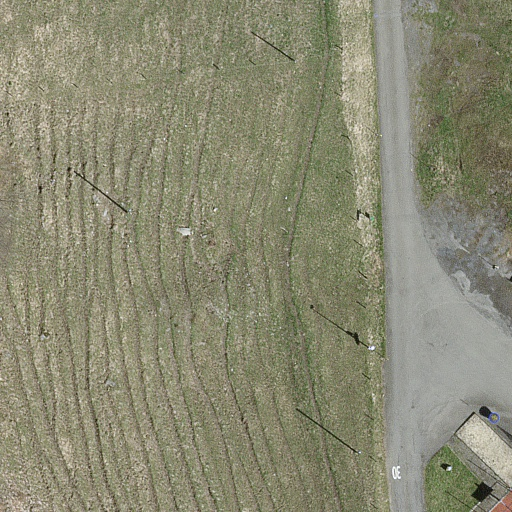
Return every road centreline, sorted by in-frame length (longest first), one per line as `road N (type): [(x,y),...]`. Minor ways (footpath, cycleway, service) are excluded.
road 1 (track): [(385,0),(417,233),(452,370)]
road 2 (unclassified): [(511,375),(452,370),(416,393),(407,426),(414,511)]
